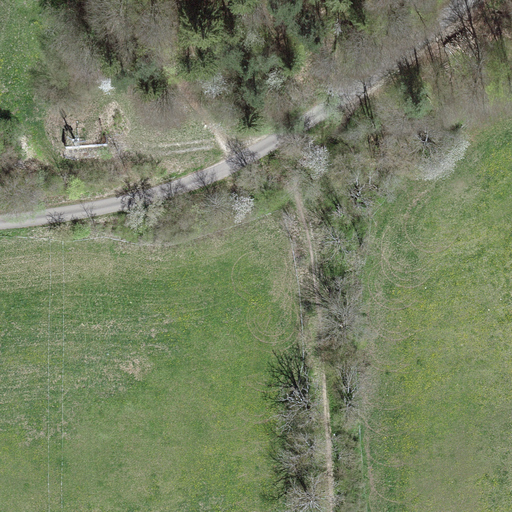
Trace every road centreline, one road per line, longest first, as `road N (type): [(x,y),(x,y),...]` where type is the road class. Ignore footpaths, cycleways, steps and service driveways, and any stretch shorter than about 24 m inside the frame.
road 1 (unclassified): [(0,220),(168,194),(312,109),(452,0)]
road 2 (track): [(98,167),(234,138)]
